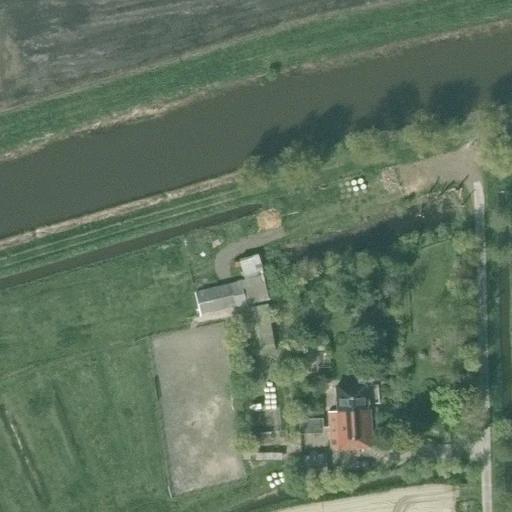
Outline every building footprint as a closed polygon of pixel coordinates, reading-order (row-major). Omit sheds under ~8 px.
[(244,281),(241,281),(195,291),(200,315),(246,305),(269,301),(258,255),(251,256),(251,257),(239,260),(244,281)] [(249,307),(258,356),(276,352),(267,304),(249,307)] [(317,373),(316,347),(303,347),(304,373),(317,373)] [(338,411),(329,412),(331,449),(372,447),(370,410),(367,410),(366,385),(336,387),(338,411)] [(319,418),(299,419),(300,435),(314,434),(314,431),(319,431),(323,431),(323,418),(319,418)] [(239,443),(243,461),(251,459),(247,441),(239,443)] [(394,456),(393,445),(373,447),(374,458),(394,456)] [(255,459),(281,458),(280,450),(255,452),(255,459)] [(324,455),(301,458),(304,482),(327,479),(324,455)]
